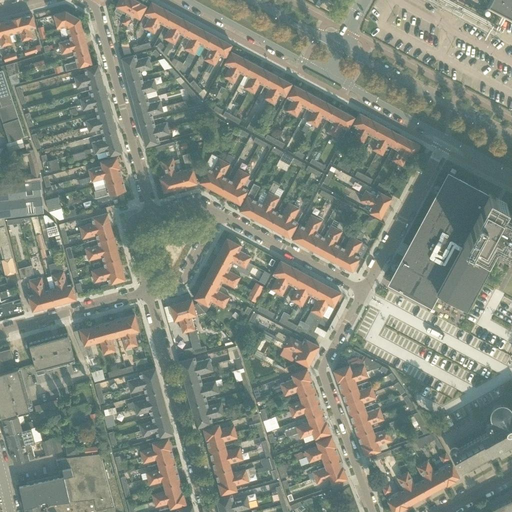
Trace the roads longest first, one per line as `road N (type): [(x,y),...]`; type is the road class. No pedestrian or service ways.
road 1 (residential): [(363,291),(321,375),(372,511)]
road 2 (residential): [(81,0),(95,11),(150,214)]
road 3 (residential): [(206,511),(147,291)]
road 4 (secondary): [(511,141),(337,46)]
road 5 (residential): [(363,291),(445,138)]
road 6 (residential): [(363,291),(218,214)]
road 7 (secondary): [(184,0),(322,73)]
road 8 (residential): [(0,332),(147,291)]
road 9 (secondary): [(322,73),(445,138)]
